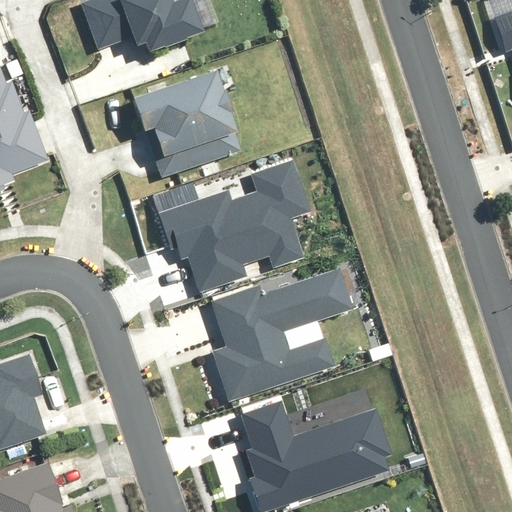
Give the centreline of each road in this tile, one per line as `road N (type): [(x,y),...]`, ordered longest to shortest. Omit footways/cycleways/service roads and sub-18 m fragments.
road 1 (residential): [(511,359),(398,0)]
road 2 (residential): [(0,275),(46,264),(91,284),(167,511)]
road 3 (unknown): [(62,267),(69,183),(12,0)]
